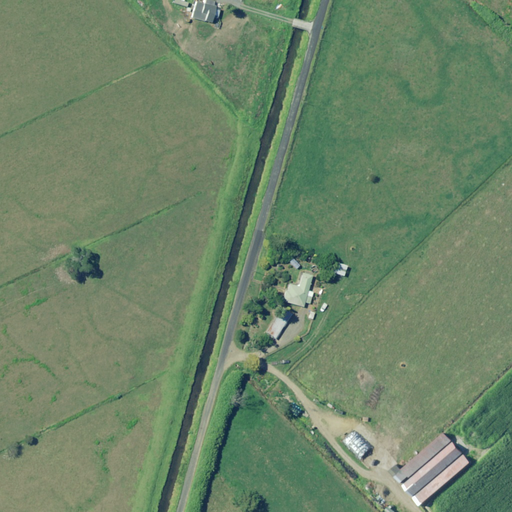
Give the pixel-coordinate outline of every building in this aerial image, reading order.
[(213,1),(209,0),(205,0),(204,4),(195,2),(191,18),(212,23),(213,17),(218,18),(220,8),(212,6),(213,1)] [(313,276),(302,273),(299,287),(290,284),(288,291),(286,291),(283,301),(304,307),(305,302),(310,304),(313,293),(309,291),(313,276)] [(276,339),(292,314),(282,308),(266,333),(276,339)] [(324,405),(322,409),(330,413),(332,409),(324,405)] [(453,441),(446,433),(404,469),(400,464),(391,471),(403,484),(414,497),(421,506),(471,463),(464,454),(453,441)]
